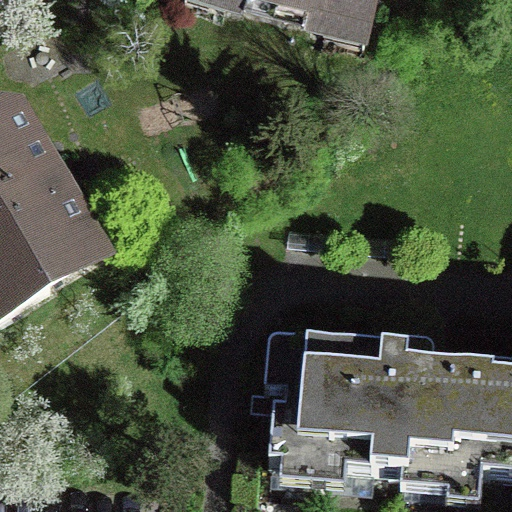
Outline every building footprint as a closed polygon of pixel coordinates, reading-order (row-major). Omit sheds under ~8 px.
[(217,0),(366,38),(376,0),(217,0)] [(0,323),(49,295),(45,289),(98,258),(14,114),(0,113),(0,323)] [(268,472),(331,478),(342,358),(278,352),(270,357),(264,403),(285,405),(284,420),(273,419),(268,472)] [(402,357),(401,364),(342,358),(331,478),(481,492),(482,483),(480,483),(489,386),(486,386),(432,381),(433,366),(426,359),(402,357)] [(511,378),(487,377),(486,386),(489,386),(480,483),(482,483),(511,485),(511,378)]
